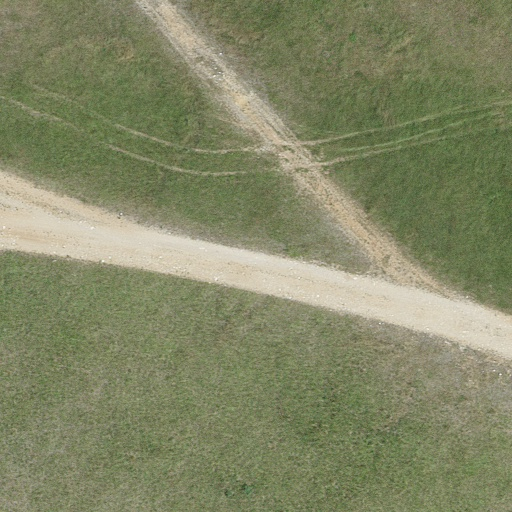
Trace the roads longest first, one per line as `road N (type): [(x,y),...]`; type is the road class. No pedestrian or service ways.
road 1 (track): [(511,335),(127,231),(0,221)]
road 2 (track): [(127,231),(0,177)]
